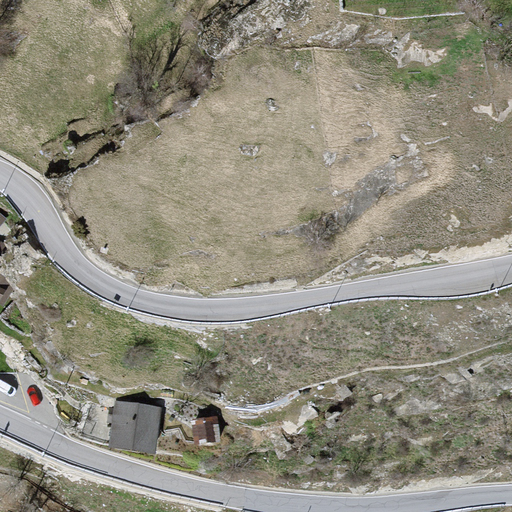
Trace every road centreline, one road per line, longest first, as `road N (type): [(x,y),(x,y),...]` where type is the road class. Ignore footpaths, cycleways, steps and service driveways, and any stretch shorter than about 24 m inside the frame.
road 1 (tertiary): [(0,176),(30,200),(75,266),(126,298),(164,307),(243,308),(511,264)]
road 2 (tertiary): [(511,494),(365,509),(266,503),(169,484),(0,420)]
